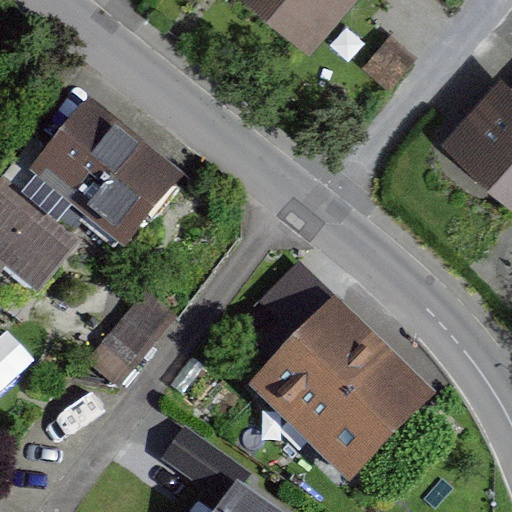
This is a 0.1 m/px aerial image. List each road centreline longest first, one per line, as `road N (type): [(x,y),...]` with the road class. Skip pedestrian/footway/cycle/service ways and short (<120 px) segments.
road 1 (residential): [(37,0),(317,217)]
road 2 (residential): [(317,217),(425,310),(511,429)]
road 3 (residential): [(317,217),(502,0)]
